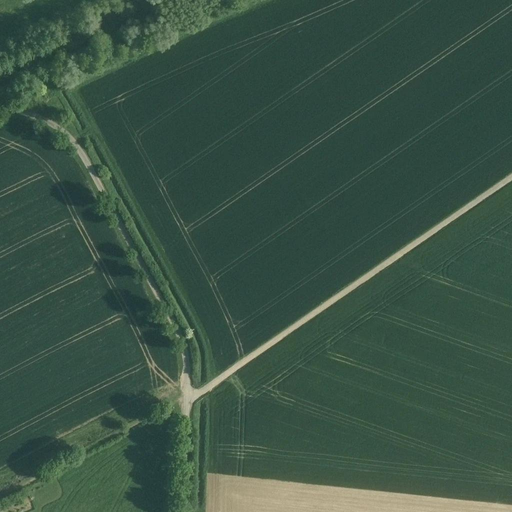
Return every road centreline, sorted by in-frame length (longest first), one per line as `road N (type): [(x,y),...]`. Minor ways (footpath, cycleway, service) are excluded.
road 1 (track): [(187,397),(511,179)]
road 2 (track): [(0,104),(70,133),(181,338),(187,397)]
road 3 (track): [(187,397),(0,492)]
